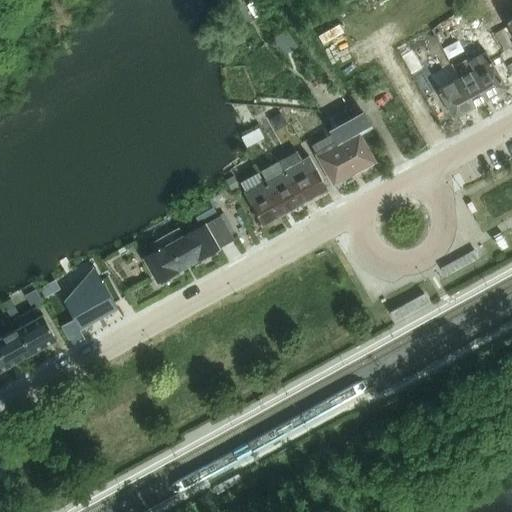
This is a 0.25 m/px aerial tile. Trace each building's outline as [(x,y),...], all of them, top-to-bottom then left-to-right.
[(511,17),(509,19),(510,22),(493,32),(503,50),(511,45),(511,17)] [(474,69),(460,77),(476,106),(507,89),(486,52),(469,62),(474,69)] [(460,77),(438,89),(454,118),(476,106),(460,77)] [(352,123),(332,134),(336,141),(355,173),(375,162),(352,123)] [(336,141),(315,153),(334,184),(355,173),(336,141)] [(297,151),(281,160),(285,167),(287,170),(304,201),(327,188),(310,156),(307,158),(303,161),(302,159),(297,151)] [(287,170),(267,180),(284,212),(304,201),(287,170)] [(235,176),(227,180),(231,186),(238,182),(235,176)] [(247,191),(245,192),(262,224),(264,223),(284,212),(267,180),(263,182),(247,191)] [(197,225),(217,214),(209,199),(188,211),(197,225)] [(219,248),(235,239),(221,215),(145,256),(159,282),(219,249),(219,248)] [(439,266),(445,277),(480,258),(474,247),(439,266)] [(99,278),(62,299),(78,327),(115,306),(99,278)] [(35,289),(24,295),(26,298),(31,308),(42,302),(38,296),(35,289)] [(34,351),(58,338),(44,313),(20,326),(34,351)] [(0,349),(9,365),(34,351),(20,326),(0,337),(0,349)] [(0,370),(9,365),(0,349),(0,370)]
